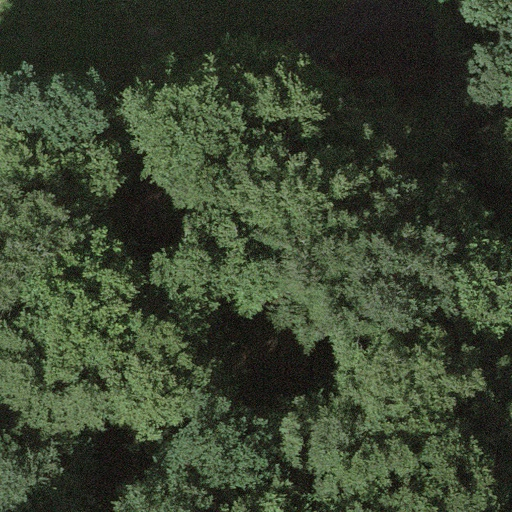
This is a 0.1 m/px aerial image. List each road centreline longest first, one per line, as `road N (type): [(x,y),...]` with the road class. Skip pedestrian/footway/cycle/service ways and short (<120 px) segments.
road 1 (track): [(395,12),(0,179)]
road 2 (track): [(395,12),(511,133)]
